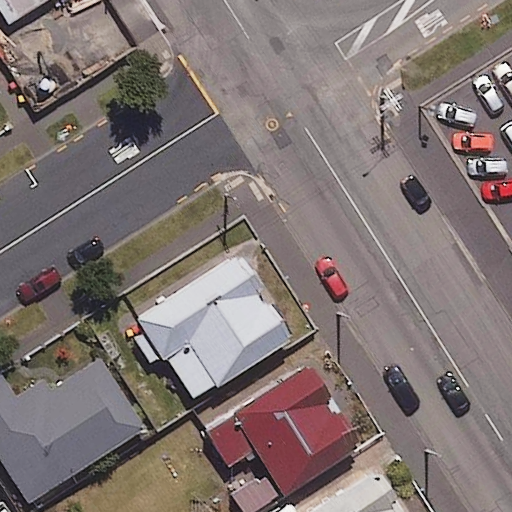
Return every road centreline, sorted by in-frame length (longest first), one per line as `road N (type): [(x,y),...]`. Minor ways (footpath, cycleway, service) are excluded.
road 1 (tertiary): [(275,79),(511,453)]
road 2 (unclassified): [(0,253),(275,79)]
road 3 (unclassified): [(275,79),(405,0)]
